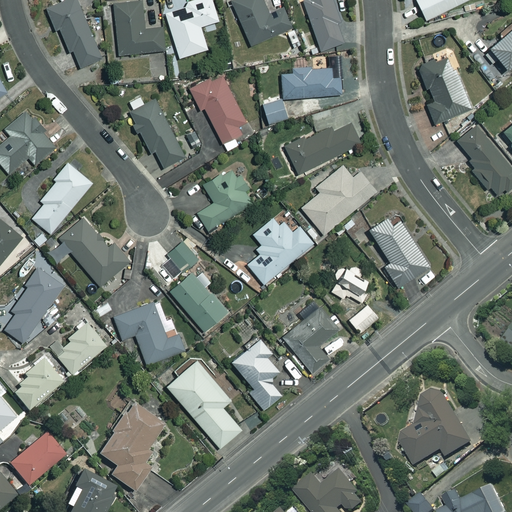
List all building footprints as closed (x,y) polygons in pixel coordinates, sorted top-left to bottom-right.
[(100,58),(75,0),(64,0),(44,9),(53,30),(57,28),(67,52),(72,50),(79,67),(100,58)] [(143,29),(140,0),(111,3),(117,56),(164,51),(161,27),(143,29)] [(217,21),(210,0),(193,0),(184,3),(185,7),(164,13),(177,58),(206,49),(199,26),(217,21)] [(276,15),(271,17),(262,0),(231,0),(229,1),(249,46),(291,27),(283,8),(274,11),(276,15)] [(333,0),(301,0),(320,50),(343,42),(335,20),(340,18),(333,0)] [(465,0),(414,0),(424,20),(465,0)] [(511,62),(511,28),(487,47),(504,68),(511,62)] [(431,99),(425,105),(433,125),(469,110),(453,67),(451,68),(447,59),(442,57),(438,57),(435,60),(434,57),(415,66),(423,88),(427,89),(431,99)] [(313,69),(312,66),(291,67),(291,73),(281,73),(282,98),(340,96),(339,75),(330,76),(330,68),(313,69)] [(244,122),(219,72),(188,87),(199,110),(203,108),(224,151),(238,145),(234,136),(241,133),(237,126),(244,122)] [(135,135),(140,133),(150,153),(154,151),(162,168),(183,157),(154,99),(129,112),(134,121),(129,124),(135,135)] [(281,99),(262,104),(267,124),(286,120),(281,99)] [(37,120),(27,109),(4,129),(10,135),(0,143),(0,161),(9,172),(27,156),(34,164),(55,146),(34,122),(37,120)] [(511,121),(501,132),(510,142),(508,145),(511,149),(511,121)] [(360,145),(349,123),(332,132),(329,127),(284,149),(296,175),(360,145)] [(468,170),(485,191),(489,188),(495,196),(504,189),(506,192),(511,186),(511,170),(473,123),(454,139),(469,157),(466,160),(471,167),(468,170)] [(199,142),(194,132),(179,140),(184,150),(199,142)] [(93,182),(72,162),(40,197),(45,201),(31,215),(49,231),(93,182)] [(352,177),(342,165),(314,187),(317,192),(299,207),(321,235),(375,191),(359,171),(352,177)] [(252,202),(233,170),(221,177),(218,172),(200,183),(212,203),(197,212),(207,229),(252,202)] [(107,246),(84,216),(58,237),(60,240),(48,249),(56,259),(69,248),(99,285),(129,261),(114,241),(107,246)] [(278,226),(271,218),(252,234),(260,244),(255,248),(259,253),(245,264),(262,284),(312,242),(299,226),(292,232),(283,222),(278,226)] [(390,225),(386,218),(367,230),(387,263),(383,266),(396,287),(428,267),(398,220),(390,225)] [(0,263),(21,238),(0,219),(0,263)] [(35,230),(30,238),(39,245),(45,237),(35,230)] [(199,259),(183,240),(167,253),(184,273),(168,287),(204,330),(227,311),(190,266),(199,259)] [(349,264),(345,269),(339,265),(331,278),(336,281),(330,290),(343,298),(346,293),(360,302),(367,293),(360,288),(364,281),(360,278),(363,273),(349,264)] [(23,340),(63,284),(38,265),(24,284),(27,287),(12,308),(16,312),(5,327),(23,340)] [(167,335),(152,299),(112,316),(122,339),(135,333),(147,363),(185,348),(178,331),(167,335)] [(112,307),(107,300),(93,309),(97,316),(112,307)] [(300,320),(317,306),(311,300),(295,313),(300,320)] [(377,316),(366,304),(347,320),(358,333),(377,316)] [(337,329),(319,306),(282,336),(311,373),(328,359),(317,346),(337,329)] [(70,339),(64,344),(57,338),(49,344),(72,372),(107,344),(88,320),(68,336),(70,339)] [(270,349),(259,336),(231,359),(254,387),(250,390),(264,407),(282,393),(269,377),(280,368),(266,352),(270,349)] [(25,376),(18,382),(21,385),(13,391),(28,409),(62,381),(52,368),(57,364),(44,348),(31,359),(35,364),(23,373),(25,376)] [(230,397),(195,358),(166,385),(221,445),(242,426),(222,404),(230,397)] [(426,394),(420,399),(411,426),(396,435),(414,466),(441,450),(446,457),(482,435),(466,408),(457,413),(444,391),(434,390),(426,394)] [(0,427),(14,417),(0,398),(0,427)] [(125,413),(122,411),(110,428),(113,430),(98,451),(116,464),(109,472),(134,490),(150,467),(143,462),(151,451),(146,447),(163,423),(133,401),(125,413)] [(64,454),(47,431),(9,461),(27,483),(64,454)] [(68,502),(63,511),(102,511),(108,501),(110,502),(115,493),(111,490),(113,485),(79,466),(71,483),(72,484),(64,500),(68,502)] [(314,472),(293,488),(313,511),(341,511),(338,508),(343,504),(348,510),(356,510),(362,505),(364,500),(361,493),(341,469),(323,484),(314,472)] [(0,506),(16,494),(0,473),(0,506)] [(506,511),(494,484),(462,499),(458,491),(443,498),(447,508),(438,511),(506,511)] [(430,504),(422,494),(408,505),(414,511),(430,511),(436,508),(432,503),(430,504)]
